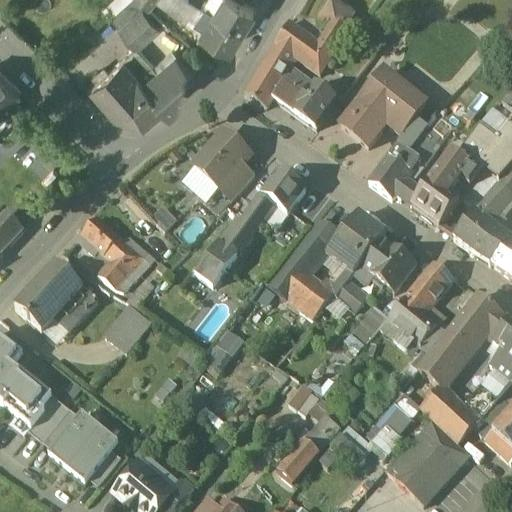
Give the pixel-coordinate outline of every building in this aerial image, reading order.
[(122,0),(115,8),(124,19),(143,2),(145,0),(122,0)] [(176,14),(160,0),(150,0),(150,1),(171,20),(176,14)] [(242,22),(206,0),(185,0),(199,8),(205,7),(210,10),(201,24),(230,41),(242,22)] [(254,2),(250,0),(206,0),(242,22),(254,2)] [(347,10),(352,2),(348,0),(325,0),(320,7),(331,14),(337,4),(347,10)] [(124,19),(120,22),(137,41),(138,40),(160,21),(143,2),(124,19)] [(319,55),(289,35),(275,57),(296,71),(320,87),(363,20),(337,4),(331,14),(341,20),(319,55)] [(160,66),(138,40),(137,41),(124,52),(146,77),(160,66)] [(146,77),(145,78),(164,100),(172,109),(205,80),(179,49),(160,66),(146,77)] [(124,52),(93,80),(118,108),(128,100),(144,118),(164,100),(145,78),(146,77),(124,52)] [(275,57),(245,106),(267,120),(273,109),(291,79),(296,71),(275,57)] [(0,126),(23,103),(14,95),(22,87),(0,66),(0,126)] [(329,107),(291,79),(273,109),(316,142),(341,109),(332,102),(329,107)] [(399,94),(385,83),(343,139),(369,159),(386,137),(393,142),(418,111),(419,112),(423,108),(401,91),(399,94)] [(352,97),(343,108),(349,113),(358,102),(352,97)] [(418,111),(393,142),(403,150),(416,133),(426,140),(437,127),(419,112),(418,111)] [(452,167),(432,194),(460,214),(471,199),(462,193),(471,181),(481,178),(498,155),(511,137),(511,124),(501,117),(482,140),(481,141),(466,160),(458,172),(452,167)] [(426,140),(416,133),(403,150),(399,156),(422,174),(440,150),(426,140)] [(478,137),(459,153),(466,160),(481,141),(482,140),(478,137)] [(511,137),(498,155),(509,164),(511,165),(511,137)] [(251,169),(225,145),(195,179),(221,202),(243,178),(251,169)] [(399,156),(369,195),(392,211),(395,208),(401,212),(413,196),(408,192),(422,174),(399,156)] [(511,165),(509,164),(499,178),(503,181),(508,185),(511,179),(511,165)] [(243,178),(221,202),(234,213),(255,189),(243,178)] [(511,179),(508,185),(497,198),(511,209),(511,207),(511,179)] [(306,201),(281,182),(262,207),(275,217),(287,226),(306,201)] [(460,214),(432,194),(412,220),(440,241),(460,214)] [(497,198),(474,225),(491,238),(511,212),(511,210),(511,209),(497,198)] [(275,217),(262,207),(251,222),(264,232),(275,217)] [(239,229),(220,255),(237,268),(264,232),(251,222),(244,232),(239,229)] [(7,224),(0,231),(0,265),(1,266),(25,241),(7,224)] [(474,225),(454,250),(478,269),(491,278),(511,254),(491,238),(474,225)] [(386,247),(358,226),(340,249),(327,266),(329,268),(346,282),(354,288),(357,284),(380,254),(386,247)] [(126,255),(98,229),(82,247),(92,255),(87,260),(95,267),(100,262),(112,273),(99,288),(118,303),(149,266),(131,249),(126,255)] [(337,246),(321,233),(304,254),(314,262),(307,270),(319,279),(329,268),(327,266),(340,249),(337,247),(337,246)] [(511,253),(511,254),(491,278),(511,293),(511,253)] [(304,254),(297,263),(307,270),(314,262),(304,254)] [(416,277),(391,257),(389,260),(380,254),(357,284),(366,291),(369,287),(394,306),(416,277)] [(237,268),(220,255),(195,288),(214,301),(237,268)] [(297,263),(269,298),(288,314),(310,290),(319,279),(307,270),(297,263)] [(149,266),(118,303),(125,305),(157,272),(149,266)] [(84,300),(56,276),(16,320),(43,345),(55,331),(84,300)] [(435,276),(406,310),(388,335),(419,360),(439,335),(428,325),(455,292),(435,276)] [(346,282),(335,297),(340,301),(342,302),(354,288),(346,282)] [(310,290),(288,314),(299,323),(320,298),(310,290)] [(324,301),(320,298),(299,323),(313,333),(340,301),(335,297),(331,293),(324,301)] [(142,299),(127,316),(138,323),(151,307),(142,299)] [(84,300),(55,331),(70,344),(98,313),(84,300)] [(469,303),(458,317),(467,324),(478,310),(469,303)] [(450,344),(449,346),(472,365),(502,328),(479,308),(478,310),(467,324),(450,344)] [(165,318),(154,309),(143,322),(154,331),(165,318)] [(373,323),(348,354),(362,365),(388,335),(373,323)] [(140,325),(122,344),(134,355),(152,336),(140,325)] [(479,357),(488,364),(511,335),(511,334),(502,328),(479,357)] [(419,360),(388,335),(383,341),(400,355),(399,357),(407,364),(409,362),(414,366),(419,360)] [(439,335),(419,360),(430,369),(449,346),(450,344),(439,335)] [(511,335),(493,358),(503,364),(490,379),(498,386),(489,397),(503,408),(511,397),(511,335)] [(238,351),(228,345),(218,359),(230,369),(242,354),(238,351)] [(427,373),(418,385),(441,403),(442,402),(472,365),(449,346),(430,369),(427,373)] [(24,369),(0,349),(0,416),(32,443),(46,426),(43,424),(54,411),(15,379),(24,369)] [(420,367),(405,386),(412,392),(418,385),(427,373),(420,367)] [(486,394),(470,413),(486,427),(500,412),(503,408),(489,397),(486,394)] [(511,397),(503,408),(500,412),(509,420),(511,416),(511,397)] [(289,418),(308,429),(320,409),(301,398),(289,418)] [(441,403),(421,424),(433,435),(439,441),(459,418),(442,402),(441,403)] [(70,425),(54,411),(43,424),(46,426),(32,443),(29,447),(45,458),(70,425)] [(333,422),(322,412),(309,427),(321,437),(333,422)] [(371,462),(387,475),(406,454),(399,448),(407,439),(421,424),(405,412),(384,436),(389,441),(371,462)] [(478,437),(459,418),(439,441),(459,460),(478,437)] [(321,437),(279,486),(293,498),(348,434),(333,422),(321,437)] [(511,423),(485,453),(511,477),(511,476),(511,423)] [(421,424),(407,439),(419,450),(432,436),(433,435),(421,424)] [(70,425),(45,458),(54,465),(80,432),(70,425)] [(49,471),(68,486),(102,444),(82,429),(80,432),(54,465),(49,471)] [(432,511),(470,471),(432,436),(419,450),(386,486),(414,511),(432,511)] [(120,458),(102,444),(68,486),(87,500),(113,467),(120,458)] [(333,460),(358,483),(368,471),(343,448),(333,460)] [(122,474),(113,467),(92,495),(100,502),(122,474)] [(172,507),(139,479),(116,507),(121,511),(170,511),(173,508),(172,507)] [(180,498),(172,507),(173,508),(170,511),(190,511),(193,509),(180,498)]
